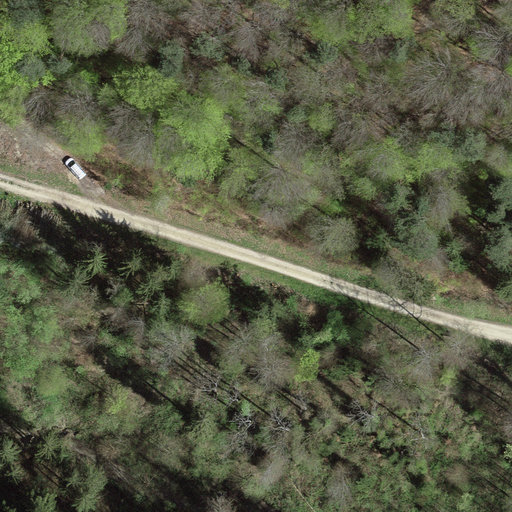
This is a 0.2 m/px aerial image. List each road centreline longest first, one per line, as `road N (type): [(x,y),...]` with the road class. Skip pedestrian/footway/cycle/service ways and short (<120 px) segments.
road 1 (track): [(511,337),(471,333),(0,181)]
road 2 (track): [(109,213),(0,119)]
